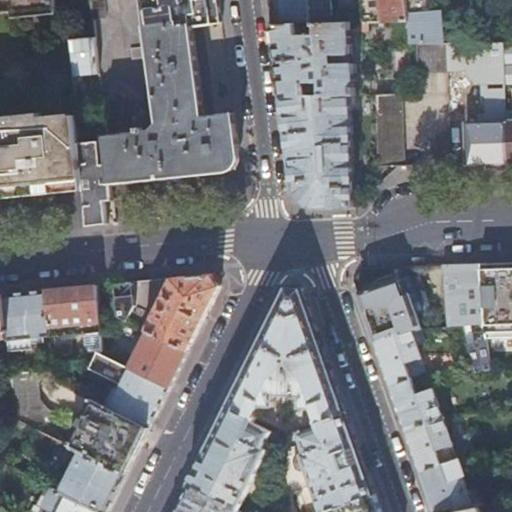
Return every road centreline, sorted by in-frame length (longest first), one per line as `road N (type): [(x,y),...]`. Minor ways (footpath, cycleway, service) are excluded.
road 1 (residential): [(274,241),(324,280),(407,511)]
road 2 (residential): [(145,511),(263,280),(274,241)]
road 3 (secondary): [(0,261),(274,241)]
road 4 (residential): [(243,0),(274,241)]
road 5 (secondary): [(274,241),(511,232)]
